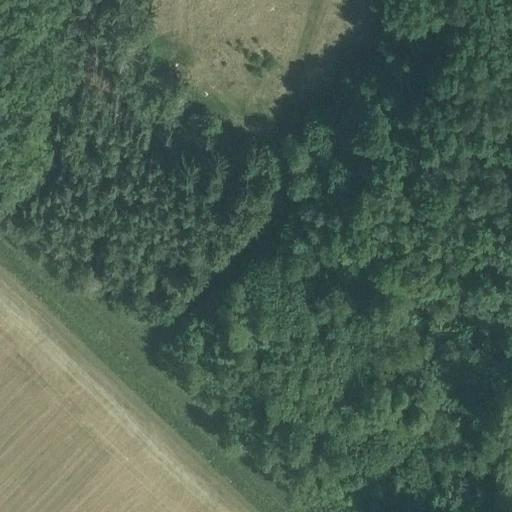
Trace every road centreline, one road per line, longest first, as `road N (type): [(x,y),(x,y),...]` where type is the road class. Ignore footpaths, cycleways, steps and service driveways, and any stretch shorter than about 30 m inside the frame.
road 1 (track): [(139,364),(258,244),(283,185),(288,71),(320,0)]
road 2 (track): [(294,511),(0,233)]
